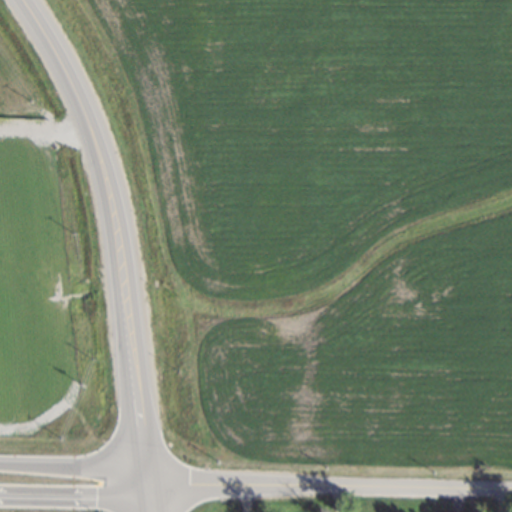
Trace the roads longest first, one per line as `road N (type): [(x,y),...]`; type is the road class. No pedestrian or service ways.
road 1 (tertiary): [(151,479),(107,158),(73,66),(30,0)]
road 2 (tertiary): [(151,479),(511,488)]
road 3 (tertiary): [(0,494),(102,493),(151,479)]
road 4 (tertiary): [(151,479),(0,461)]
